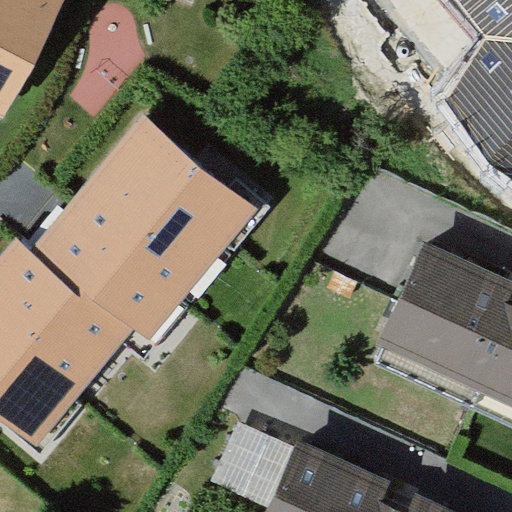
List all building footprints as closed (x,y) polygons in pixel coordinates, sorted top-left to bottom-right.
[(60,0),(0,0),(0,117),(4,120),(60,0)] [(265,202),(148,107),(40,239),(19,222),(0,244),(0,425),(34,453),(129,337),(144,349),(265,202)] [(511,272),(451,241),(398,345),(511,403),(511,272)] [(265,491),(290,432),(242,412),(218,471),(265,491)] [(495,511),(314,432),(278,511),(495,511)]
